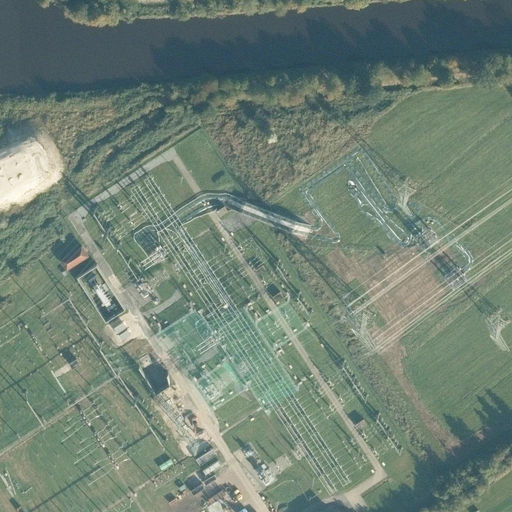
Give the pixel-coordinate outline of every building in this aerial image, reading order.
[(82,245),(60,260),(68,272),(91,257),(82,245)] [(97,262),(77,272),(100,319),(121,309),(97,262)] [(172,381),(168,372),(164,374),(166,380),(153,386),(155,389),(172,381)] [(189,427),(175,437),(184,450),(198,441),(189,427)] [(195,456),(199,463),(216,453),(213,446),(195,456)] [(206,472),(221,463),(218,458),(203,467),(206,472)] [(197,471),(186,477),(189,482),(200,477),(197,471)]
